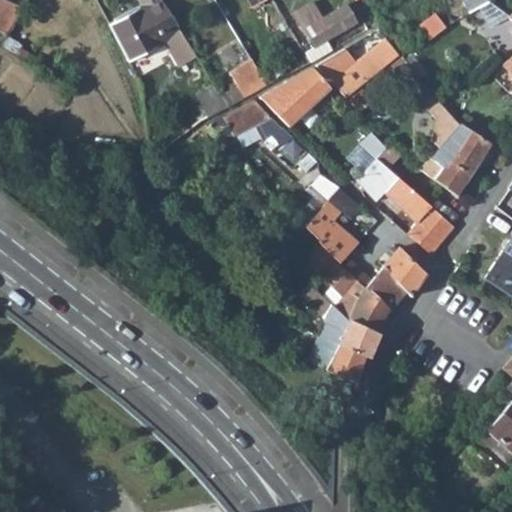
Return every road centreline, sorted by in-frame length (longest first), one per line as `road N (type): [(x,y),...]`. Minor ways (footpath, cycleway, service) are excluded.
road 1 (tertiary): [(0,250),(168,382),(284,511)]
road 2 (residential): [(511,169),(376,368),(368,407)]
